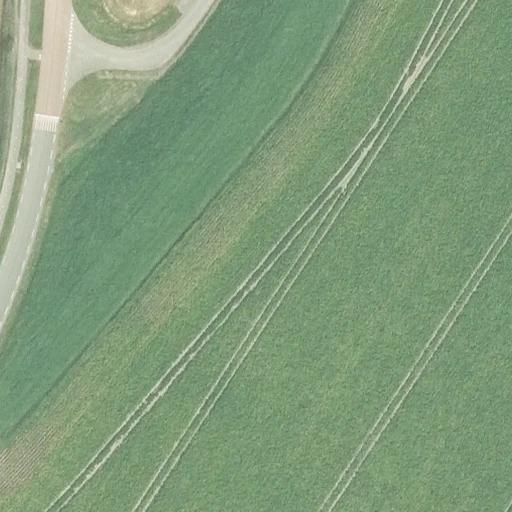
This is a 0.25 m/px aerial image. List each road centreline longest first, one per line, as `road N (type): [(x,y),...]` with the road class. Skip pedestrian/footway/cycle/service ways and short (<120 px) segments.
road 1 (secondary): [(0,295),(38,164),(51,48)]
road 2 (unclassified): [(51,48),(144,51),(177,30),(199,0)]
